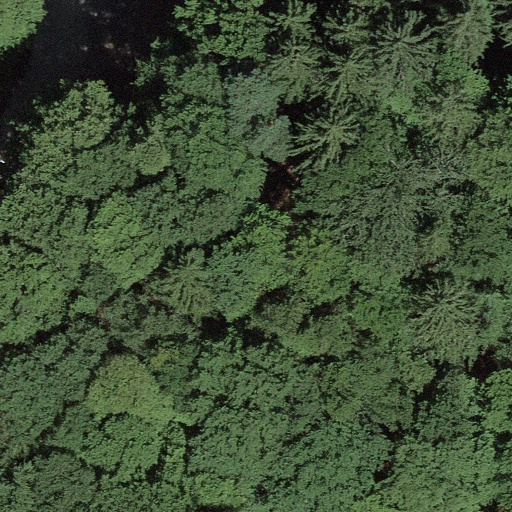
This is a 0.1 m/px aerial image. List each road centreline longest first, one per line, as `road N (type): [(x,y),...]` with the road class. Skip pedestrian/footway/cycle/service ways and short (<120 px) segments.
road 1 (track): [(209,0),(104,41),(85,0)]
road 2 (track): [(0,147),(104,41)]
